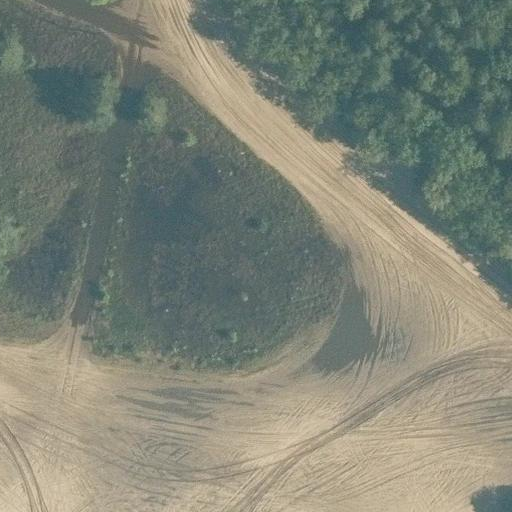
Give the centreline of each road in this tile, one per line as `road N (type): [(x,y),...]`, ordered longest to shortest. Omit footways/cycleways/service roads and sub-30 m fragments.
road 1 (track): [(511,407),(205,419),(0,373)]
road 2 (track): [(177,0),(180,14),(511,353)]
